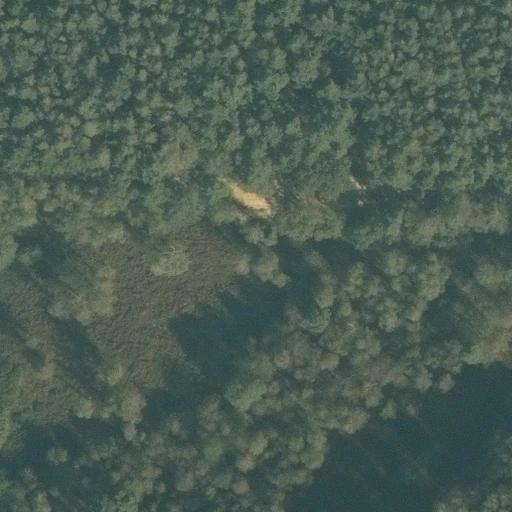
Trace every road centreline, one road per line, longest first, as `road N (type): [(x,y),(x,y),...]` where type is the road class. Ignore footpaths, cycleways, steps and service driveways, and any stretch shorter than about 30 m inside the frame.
road 1 (track): [(0,169),(511,180)]
road 2 (track): [(293,0),(383,181)]
